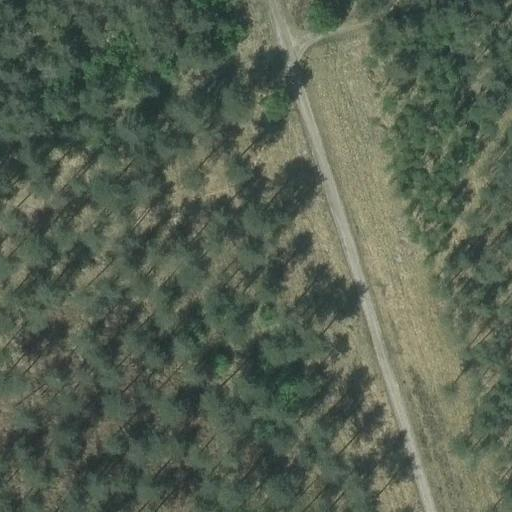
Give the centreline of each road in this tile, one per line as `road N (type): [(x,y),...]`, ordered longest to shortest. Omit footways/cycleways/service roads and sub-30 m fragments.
road 1 (track): [(284,50),(430,511)]
road 2 (track): [(434,0),(284,50)]
